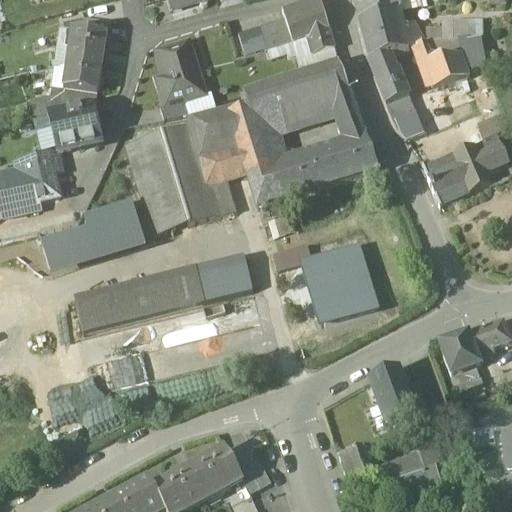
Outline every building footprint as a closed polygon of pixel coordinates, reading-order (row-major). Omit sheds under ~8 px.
[(167,0),(171,11),(200,3),(201,6),(217,1),(216,0),(167,0)] [(353,0),(359,25),(399,15),(402,14),(398,0),(353,0)] [(398,0),(402,14),(421,10),(419,1),(437,1),(437,0),(398,0)] [(319,3),(282,13),(285,22),(292,46),(293,49),(308,44),(312,58),(314,64),(336,57),(329,33),(319,3)] [(359,25),(357,26),(367,65),(388,61),(408,56),(408,54),(423,45),(413,28),(407,30),(402,29),(399,15),(359,25)] [(285,22),(261,30),(268,53),(291,46),(292,46),(285,22)] [(481,24),(453,25),(454,43),(458,43),(481,42),(481,24)] [(109,29),(86,25),(84,36),(107,40),(109,29)] [(453,25),(442,25),(443,44),(454,43),(453,25)] [(259,31),(239,37),(245,58),(266,52),(259,31)] [(60,34),(54,73),(55,73),(67,70),(72,36),(60,34)] [(84,36),(73,34),(72,36),(67,70),(101,74),(107,40),(84,36)] [(443,44),(423,45),(429,57),(440,63),(440,62),(460,60),(458,43),(454,43),(443,44)] [(308,44),(293,49),(292,46),(291,46),(301,77),(316,71),(314,64),(312,58),(308,44)] [(188,48),(156,57),(166,92),(158,94),(164,112),(164,114),(183,108),(187,121),(187,123),(217,117),(211,99),(205,101),(188,48)] [(336,57),(314,64),(316,71),(338,64),(336,57)] [(440,62),(440,63),(423,66),(431,86),(438,91),(468,79),(460,60),(440,62)] [(388,61),(367,65),(386,109),(407,100),(398,79),(391,76),(388,61)] [(339,67),(243,96),(248,113),(249,113),(252,124),(331,100),(349,95),(339,67)] [(101,74),(67,70),(55,73),(52,92),(63,94),(63,95),(97,100),(101,74)] [(97,100),(63,95),(63,94),(52,92),(51,102),(31,106),(35,124),(50,118),(91,111),(95,112),(97,100)] [(349,95),(331,100),(338,123),(357,117),(349,95)] [(407,100),(386,109),(392,126),(414,118),(407,100)] [(183,108),(164,114),(164,112),(160,114),(163,126),(187,121),(183,108)] [(230,118),(228,118),(240,158),(261,152),(252,124),(249,113),(248,113),(230,118)] [(92,115),(50,124),(56,152),(99,143),(92,115)] [(229,115),(186,124),(189,133),(206,194),(228,187),(247,182),(247,180),(240,158),(228,118),(230,118),(229,115)] [(346,150),(304,163),(310,181),(304,183),(309,197),(379,174),(357,117),(338,123),(345,144),(344,144),(346,150)] [(483,142),(500,135),(494,121),(477,128),(483,142)] [(189,133),(127,152),(154,242),(237,217),(228,187),(206,194),(189,133)] [(497,141),(423,173),(440,211),(490,189),(486,178),(509,168),(497,141)] [(58,159),(15,168),(17,176),(0,180),(0,209),(3,224),(40,216),(38,208),(60,204),(55,182),(63,180),(58,159)] [(304,163),(247,180),(247,182),(257,213),(309,197),(304,183),(310,181),(304,163)] [(132,211),(85,226),(88,238),(42,251),(50,274),(142,246),(132,211)] [(359,250),(299,268),(318,331),(378,313),(359,250)] [(243,262),(194,274),(203,309),(252,296),(243,262)] [(194,274),(74,304),(83,339),(203,309),(194,274)] [(503,325),(469,336),(477,357),(493,351),(511,345),(503,325)] [(469,336),(439,347),(447,368),(477,357),(469,336)] [(477,357),(447,368),(451,379),(475,370),(480,369),(478,363),(495,357),(493,351),(477,357)] [(475,370),(451,379),(459,402),(484,393),(480,382),(475,370)] [(399,376),(371,386),(386,428),(414,418),(404,391),(399,376)] [(417,386),(404,391),(414,418),(417,424),(429,419),(417,386)] [(259,467),(247,444),(237,450),(249,472),(259,467)] [(437,447),(418,453),(419,458),(425,475),(436,471),(444,469),(437,447)] [(249,472),(237,450),(226,456),(238,478),(249,472)] [(367,450),(338,459),(348,492),(377,482),(374,473),(367,450)] [(224,453),(152,491),(163,511),(193,511),(243,486),(238,478),(226,456),(224,453)] [(386,474),(391,487),(394,486),(397,495),(403,493),(405,498),(441,486),(436,471),(425,475),(419,458),(400,464),(402,469),(386,474)] [(270,487),(259,467),(249,472),(261,492),(270,487)] [(261,492),(249,472),(238,478),(243,486),(250,498),(261,492)] [(148,483),(95,511),(163,511),(152,491),(148,483)]
